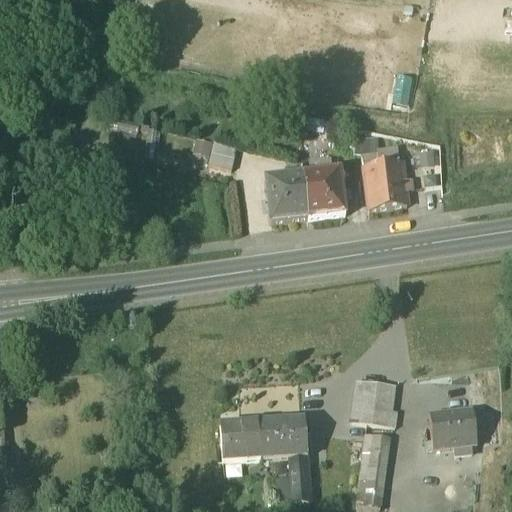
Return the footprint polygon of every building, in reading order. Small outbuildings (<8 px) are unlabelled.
[(362,144),(342,141),(339,158),(358,161),(377,160),(376,143),(362,144)] [(212,171),(233,176),(238,156),(217,150),(212,171)] [(363,174),(367,217),(405,212),(404,197),(411,197),(410,187),(402,188),(400,170),(363,174)] [(340,176),(301,181),(306,225),(345,220),(343,206),(350,205),(349,196),(342,197),(340,176)] [(270,230),(306,225),(301,181),(266,186),(268,206),(261,207),(262,217),(269,216),(270,230)] [(394,390),(356,385),(349,426),(393,432),(396,416),(391,415),(394,390)] [(428,420),(432,454),(476,449),(472,416),(428,420)] [(259,464),(288,462),(307,460),(304,424),(256,428),(259,464)] [(256,428),(218,431),(221,468),(259,465),(259,464),(256,428)] [(366,511),(379,511),(388,442),(364,439),(355,510),(366,511)] [(310,507),(307,460),(288,462),(289,482),(290,488),(291,508),(310,507)] [(290,488),(275,489),(277,509),(291,508),(290,488)]
